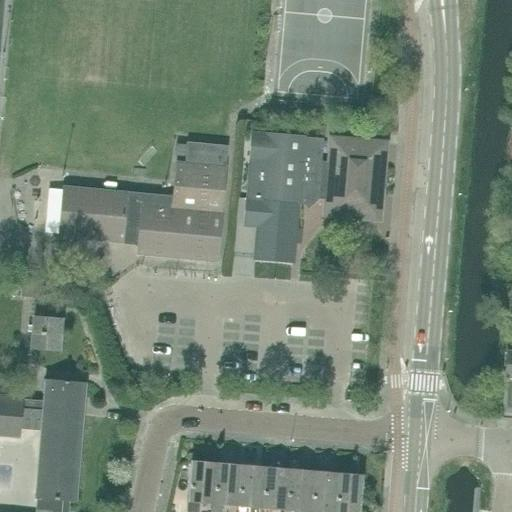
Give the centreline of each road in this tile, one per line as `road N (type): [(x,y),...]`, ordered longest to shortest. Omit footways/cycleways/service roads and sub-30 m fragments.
road 1 (unclassified): [(419,439),(447,71),(441,0)]
road 2 (residential): [(144,511),(159,445),(176,421),(419,439)]
